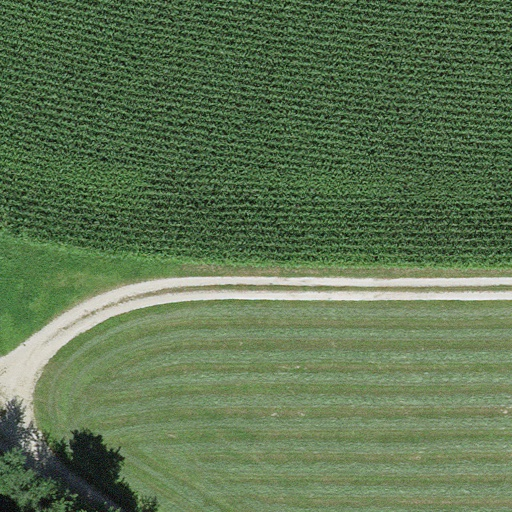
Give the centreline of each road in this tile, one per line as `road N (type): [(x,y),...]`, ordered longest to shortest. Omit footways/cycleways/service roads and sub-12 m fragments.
road 1 (track): [(511,287),(163,292),(83,320),(0,395)]
road 2 (track): [(0,432),(116,511)]
